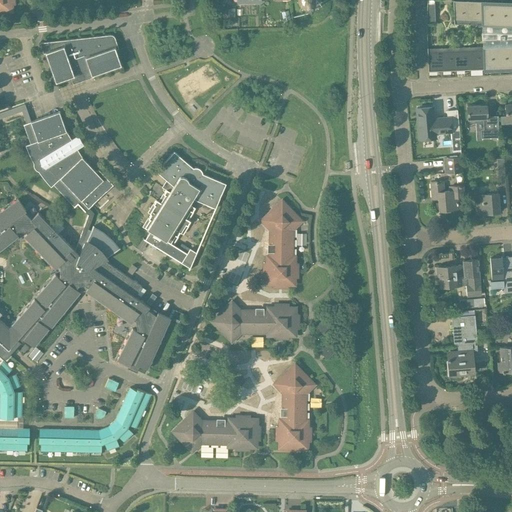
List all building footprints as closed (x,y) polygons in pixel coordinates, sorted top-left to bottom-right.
[(0,0),(0,15),(6,15),(6,12),(13,11),(12,5),(15,4),(14,0),(0,0)] [(317,0),(301,0),(302,1),(302,3),(303,4),(304,6),(305,7),(307,8),(308,8),(310,8),(312,8),(313,7),(315,6),(316,5),(317,4),(317,2),(317,1),(317,0)] [(511,1),(456,0),(453,0),(454,24),(486,25),(489,25),(493,25),(500,25),(503,25),(507,25),(511,25),(511,1)] [(225,8),(225,18),(235,18),(235,8),(225,8)] [(282,13),(284,25),(291,23),(289,12),(282,13)] [(114,36),(113,35),(112,35),(111,35),(110,35),(40,43),(42,49),(44,48),(56,82),(74,75),(73,74),(90,70),(92,75),(121,65),(115,47),(118,46),(114,36)] [(487,45),(428,48),(427,48),(428,71),(469,70),(498,68),(511,67),(511,44),(507,45),(504,45),(500,45),(494,45),(490,45),(487,45)] [(511,103),(505,104),(505,116),(501,116),(501,124),(511,123),(511,103)] [(481,138),(499,138),(498,115),(487,115),(487,105),(467,105),(468,123),(476,123),(476,121),(483,121),(483,129),(481,129),(481,138)] [(457,109),(447,110),(447,117),(433,118),(432,107),(417,108),(420,136),(435,135),(435,132),(451,131),(453,152),(460,151),(459,138),(460,138),(457,109)] [(31,143),(26,145),(27,149),(29,152),(29,154),(31,158),(34,163),(36,167),(38,171),(40,173),(42,176),(44,179),(51,187),(54,184),(75,207),(78,204),(85,211),(89,208),(114,185),(99,169),(96,172),(83,157),(77,148),(76,149),(70,141),(72,140),(67,131),(60,111),(32,121),(24,124),(31,143)] [(0,213),(24,204),(0,141),(0,213)] [(226,183),(203,173),(203,172),(202,172),(202,171),(201,170),(200,169),(199,168),(198,167),(197,167),(195,167),(193,167),(174,151),(157,171),(171,183),(159,201),(157,199),(154,204),(155,205),(150,213),(151,214),(149,218),(150,219),(145,227),(151,231),(145,240),(157,247),(181,262),(190,268),(197,252),(190,248),(187,253),(171,243),(176,235),(177,236),(180,232),(181,233),(186,224),(188,225),(191,221),(188,219),(196,207),(190,203),(193,198),(196,200),(216,208),(226,183)] [(461,156),(443,158),(444,173),(463,172),(461,156)] [(505,175),(504,158),(496,159),(498,176),(505,175)] [(459,208),(458,197),(465,197),(464,185),(449,186),(449,190),(444,191),(444,181),(432,182),(433,198),(440,197),(441,209),(459,208)] [(96,202),(100,205),(111,196),(108,192),(96,202)] [(478,213),(500,212),(499,193),(477,194),(478,213)] [(298,278),(298,263),(295,263),(295,256),(293,256),(293,229),(302,220),(282,200),(262,220),(270,229),(270,256),(267,256),(267,262),(264,262),(264,277),(267,277),(267,284),(273,284),(273,287),(288,287),(288,284),(295,284),(295,278),(298,278)] [(0,353),(6,359),(13,351),(21,342),(24,338),(34,346),(48,328),(43,323),(45,321),(52,326),(80,291),(76,289),(79,285),(85,284),(88,287),(86,291),(131,323),(134,319),(136,320),(137,328),(136,330),(132,328),(117,358),(128,364),(127,366),(137,371),(141,364),(148,368),(171,317),(158,312),(157,315),(148,309),(150,306),(136,296),(143,286),(105,260),(104,259),(106,258),(105,257),(104,256),(103,254),(100,251),(97,249),(94,246),(91,244),(87,242),(86,243),(84,242),(79,254),(75,250),(39,212),(32,218),(24,211),(26,210),(22,206),(0,214),(0,353)] [(89,208),(85,211),(88,215),(75,250),(79,254),(84,242),(86,243),(87,242),(91,244),(94,246),(97,249),(100,251),(103,254),(104,256),(120,245),(112,233),(102,224),(94,220),(95,216),(89,208)] [(502,257),(490,258),(492,281),(490,281),(491,289),(504,288),(504,292),(511,291),(511,260),(503,261),(502,258),(502,257)] [(463,261),(463,264),(455,265),(455,264),(439,266),(441,287),(465,285),(466,297),(481,295),(478,259),(463,261)] [(483,298),(466,300),(467,307),(483,306),(483,298)] [(232,301),(214,319),(211,321),(231,341),(240,333),(267,333),(267,336),(274,336),(274,339),(289,339),(289,336),(296,336),(296,329),(299,329),(299,319),(299,314),(296,314),(296,307),(289,307),(289,304),(275,304),(275,307),(268,307),(268,310),(241,310),(232,301)] [(469,343),(477,342),(475,315),(452,317),(455,345),(459,344),(464,343),(464,341),(469,341),(469,343)] [(315,327),(323,337),(333,328),(324,318),(315,327)] [(327,359),(336,350),(327,341),(318,350),(327,359)] [(472,351),(478,351),(477,342),(469,343),(469,341),(464,341),(464,343),(459,344),(460,351),(449,352),(449,358),(447,358),(448,362),(449,362),(450,372),(464,371),(464,373),(474,373),(472,351)] [(511,346),(501,347),(502,371),(507,371),(507,372),(508,372),(508,373),(509,373),(510,373),(511,373),(511,372),(511,346)] [(3,361),(0,363),(0,382),(8,377),(6,375),(12,370),(3,361)] [(310,442),(311,427),(308,427),(308,420),(305,420),(306,393),(314,384),(295,364),(274,384),(283,393),(282,420),(280,420),(279,426),(277,426),(276,441),(279,441),(279,448),(286,448),(286,451),(301,451),(301,448),(307,448),(308,442),(310,442)] [(8,377),(0,382),(0,393),(0,394),(14,392),(13,389),(20,386),(15,374),(8,377)] [(115,391),(119,383),(109,378),(105,387),(115,391)] [(145,405),(150,394),(137,388),(137,390),(130,387),(125,398),(132,401),(133,399),(145,405)] [(0,405),(13,406),(14,404),(21,404),(22,392),(14,392),(0,394),(0,405)] [(141,416),(145,405),(133,399),(132,401),(125,398),(120,409),(127,412),(128,411),(141,416)] [(0,405),(0,417),(13,418),(13,416),(21,416),(21,404),(14,404),(13,406),(0,405)] [(74,406),(64,406),(64,417),(74,417),(74,406)] [(106,411),(99,408),(96,410),(96,418),(101,418),(104,416),(106,411)] [(120,409),(116,419),(127,427),(129,424),(136,427),(141,416),(128,411),(127,412),(120,409)] [(259,441),(260,426),(257,426),(257,419),(250,419),(250,416),(236,416),(236,418),(229,418),(229,421),(202,421),(193,412),(173,431),(192,452),(201,443),(228,444),(228,447),(235,447),(235,450),(249,450),(249,447),(256,447),(256,441),(259,441)] [(127,427),(116,419),(109,426),(116,438),(118,436),(124,441),(133,433),(127,427)] [(116,438),(109,426),(99,430),(102,443),(105,442),(107,450),(119,445),(116,438)] [(3,449),(15,450),(15,442),(17,442),(17,428),(5,428),(5,442),(3,442),(3,449)] [(17,442),(15,442),(15,450),(27,450),(27,442),(29,442),(29,429),(17,428),(17,442)] [(51,429),(39,429),(39,442),(41,442),(41,450),(53,450),(53,443),(51,443),(51,429)] [(53,450),(65,451),(65,443),(63,443),(64,429),(51,429),(51,443),(53,443),(53,450)] [(65,451),(77,451),(77,443),(75,443),(76,430),(64,429),(63,443),(65,443),(65,451)] [(77,451),(89,451),(90,443),(88,443),(88,430),(76,430),(75,443),(77,443),(77,451)] [(89,451),(102,451),(102,443),(99,430),(88,430),(88,443),(90,443),(89,451)]
